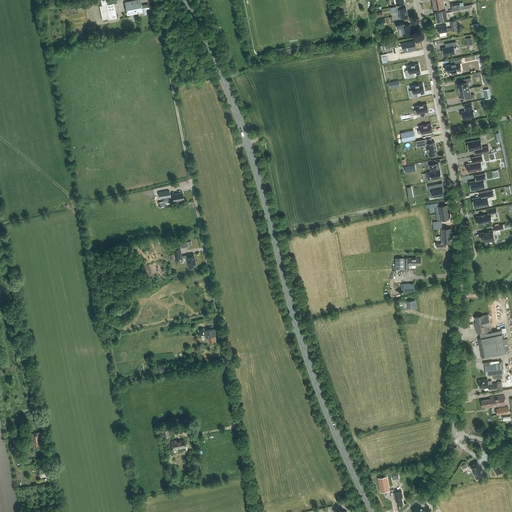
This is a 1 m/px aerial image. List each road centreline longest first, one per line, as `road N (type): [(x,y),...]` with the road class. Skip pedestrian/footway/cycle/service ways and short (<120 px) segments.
road 1 (primary): [(373,511),(315,385),(256,172),(183,0)]
road 2 (tertiary): [(453,433),(462,231),(417,0)]
road 3 (track): [(157,9),(239,425)]
